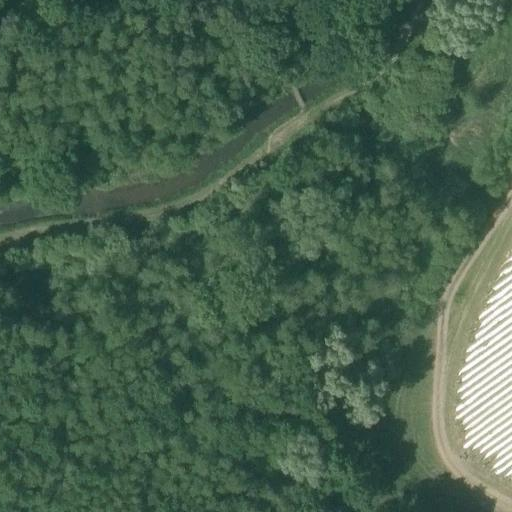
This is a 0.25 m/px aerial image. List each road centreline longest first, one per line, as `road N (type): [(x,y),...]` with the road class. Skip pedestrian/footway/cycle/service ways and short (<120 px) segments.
road 1 (track): [(511,192),(441,305),(392,412),(390,440),(405,471),(486,511)]
road 2 (track): [(300,121),(390,61),(422,0)]
